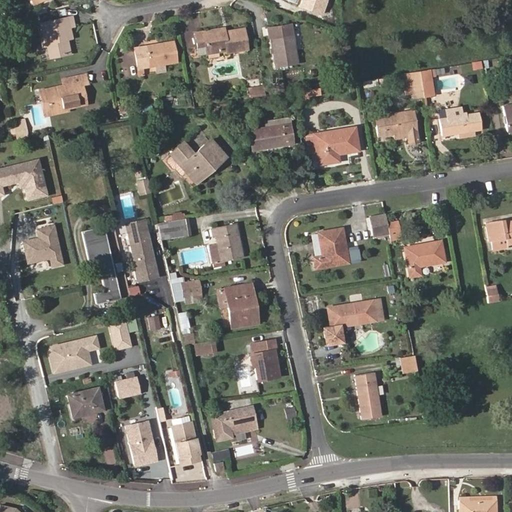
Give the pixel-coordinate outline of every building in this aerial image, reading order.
[(9,15),(5,9),(1,12),(5,18),(9,15)] [(69,53),(66,39),(65,34),(70,33),(69,27),(73,26),(71,17),(40,23),(43,38),(41,39),(42,45),(47,45),(50,57),(69,53)] [(297,63),(291,23),(268,27),(275,67),(297,63)] [(224,31),(223,28),(195,33),(198,47),(205,45),(206,54),(218,52),(217,48),(226,46),(226,50),(227,52),(247,49),(243,28),(224,31)] [(176,62),(173,42),(134,48),(137,68),(176,62)] [(433,94),(429,69),(419,71),(423,96),(433,94)] [(423,96),(419,71),(403,73),(406,93),(413,92),(413,97),(423,96)] [(85,104),(81,84),(87,83),(85,75),(71,78),(73,87),(48,92),(52,111),(67,107),(85,104)] [(473,84),(472,75),(463,77),(465,85),(473,84)] [(48,92),(73,87),(71,78),(62,80),(63,85),(40,91),(45,115),(67,110),(67,107),(52,111),(48,92)] [(378,85),(377,79),(362,82),(364,87),(378,85)] [(247,88),(249,97),(265,94),(263,84),(247,88)] [(283,98),(287,110),(295,108),(291,95),(283,98)] [(511,130),(511,104),(503,106),(507,132),(511,130)] [(127,112),(126,105),(119,106),(120,113),(127,112)] [(480,129),(477,112),(462,114),(460,107),(437,111),(441,136),(458,133),(473,130),(480,129)] [(418,142),(412,110),(374,116),(377,136),(393,133),(406,131),(407,136),(408,144),(418,142)] [(289,123),(288,117),(264,121),(265,127),(289,123)] [(28,134),(24,118),(18,120),(18,125),(21,135),(21,136),(27,135),(28,134)] [(292,144),(289,123),(265,127),(248,130),(252,150),(292,144)] [(358,150),(354,127),(313,134),(318,164),(338,161),(337,153),(358,150)] [(226,156),(210,139),(207,141),(223,159),(226,156)] [(210,170),(223,159),(207,141),(193,153),(191,155),(181,144),(169,154),(170,155),(165,159),(165,162),(172,169),(174,169),(180,175),(182,175),(186,172),(193,181),(208,168),(210,170)] [(193,153),(183,142),(181,144),(191,155),(193,153)] [(94,190),(87,157),(56,164),(60,180),(69,177),(74,195),(94,190)] [(37,159),(5,167),(9,183),(17,181),(19,187),(23,186),(26,199),(46,194),(37,159)] [(5,167),(0,168),(0,185),(9,183),(5,167)] [(195,183),(210,170),(208,168),(193,181),(195,183)] [(150,191),(147,177),(136,180),(139,193),(150,191)] [(53,203),(63,201),(61,195),(51,197),(53,203)] [(385,214),(370,217),(373,236),(388,233),(386,223),(385,214)] [(189,234),(186,218),(157,222),(161,239),(189,234)] [(488,241),(505,238),(506,245),(511,243),(511,220),(504,221),(503,219),(484,223),(488,241)] [(399,231),(396,221),(386,223),(388,233),(399,231)] [(242,256),(235,223),(211,228),(212,236),(215,235),(216,244),(209,246),(213,267),(225,265),(223,260),(242,256)] [(51,266),(62,264),(53,225),(36,229),(38,238),(22,241),(24,250),(26,249),(27,253),(25,253),(27,263),(49,258),(51,266)] [(120,298),(103,227),(81,231),(89,262),(97,260),(104,291),(93,293),(96,303),(120,298)] [(346,249),(342,227),(317,232),(321,255),(312,257),(314,269),(359,261),(356,247),(346,249)] [(132,262),(136,282),(157,277),(152,254),(150,255),(149,251),(151,251),(146,229),(127,234),(133,262),(132,262)] [(400,239),(399,231),(388,233),(390,241),(400,239)] [(444,261),(440,240),(403,247),(409,276),(420,274),(418,266),(444,261)] [(120,293),(128,290),(124,272),(116,274),(120,293)] [(200,296),(197,279),(170,284),(175,301),(184,299),(200,296)] [(259,324),(252,282),(216,288),(220,308),(226,307),(230,329),(259,324)] [(494,302),(491,285),(485,286),(488,303),(494,302)] [(75,298),(73,293),(63,296),(64,302),(75,298)] [(383,319),(379,299),(372,300),(375,320),(383,319)] [(375,320),(372,300),(327,307),(329,326),(322,328),(325,344),(342,342),(339,326),(375,320)] [(190,333),(185,311),(177,313),(182,335),(190,333)] [(147,314),(150,327),(159,325),(157,313),(147,314)] [(123,318),(109,322),(115,349),(130,345),(123,318)] [(193,332),(190,333),(182,335),(185,345),(195,343),(193,332)] [(50,347),(48,351),(53,373),(74,368),(73,364),(78,363),(79,366),(90,364),(86,350),(97,347),(95,336),(50,347)] [(279,376),(274,349),(276,349),(274,339),(250,344),(252,353),(254,366),(256,380),(279,376)] [(216,351),(214,340),(194,344),(196,355),(216,351)] [(416,370),(413,355),(399,358),(402,373),(416,370)] [(380,416),(374,372),(354,375),(361,419),(380,416)] [(141,394),(137,376),(114,381),(118,399),(141,394)] [(102,409),(96,387),(66,394),(71,416),(102,409)] [(254,420),(251,406),(210,415),(216,440),(231,437),(231,435),(229,426),(254,420)] [(294,406),(285,409),(287,418),(296,416),(294,406)] [(171,426),(180,464),(201,459),(192,420),(171,426)] [(256,429),(254,420),(229,426),(231,435),(256,429)] [(142,433),(150,431),(147,422),(140,423),(142,433)] [(125,427),(135,467),(157,461),(153,447),(151,447),(150,443),(152,443),(150,431),(142,433),(140,423),(125,427)] [(223,469),(221,461),(213,463),(215,471),(223,469)] [(494,511),(494,502),(468,503),(468,500),(459,500),(459,511),(494,511)]
